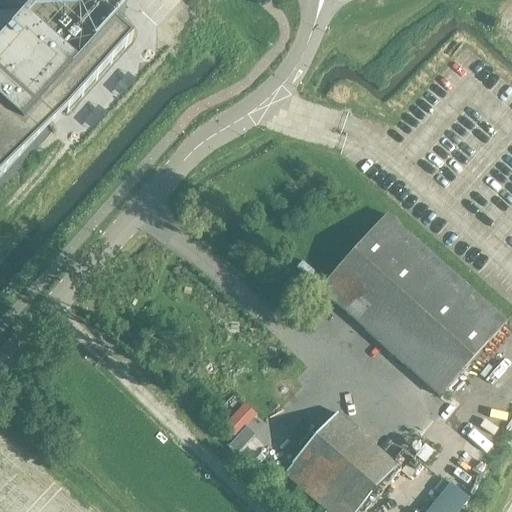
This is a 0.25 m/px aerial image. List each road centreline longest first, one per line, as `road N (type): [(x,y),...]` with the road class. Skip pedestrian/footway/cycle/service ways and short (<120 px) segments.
road 1 (tertiary): [(0,368),(192,151),(288,80),(321,0)]
road 2 (unknown): [(142,208),(344,384),(414,431),(457,427),(493,382)]
road 3 (track): [(51,310),(264,511)]
